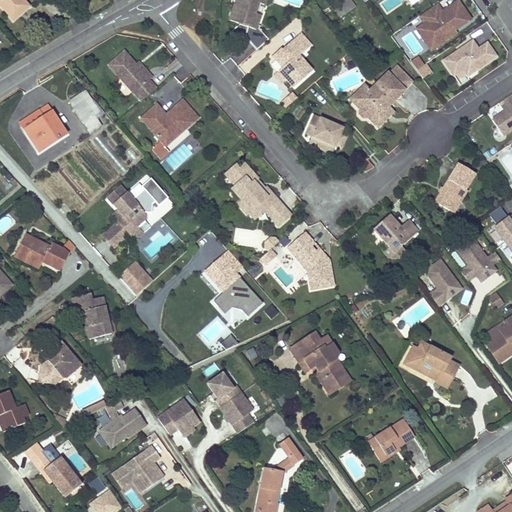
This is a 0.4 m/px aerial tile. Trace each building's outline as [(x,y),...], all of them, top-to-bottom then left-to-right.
[(19,15),(17,13),(27,5),(22,0),(0,0),(0,5),(13,20),(19,15)] [(245,38),(247,39),(256,50),(268,39),(258,29),(259,26),(256,25),(260,15),(255,14),(252,12),(256,2),(259,3),(264,5),(266,0),(234,0),(228,19),(237,23),(239,18),(247,21),(245,26),(246,26),(244,32),(244,33),(244,35),(244,36),(245,38)] [(335,0),(336,2),(345,14),(354,7),(348,0),(335,0)] [(454,31),(470,20),(457,1),(442,12),(437,4),(419,17),(424,24),(428,31),(425,34),(432,46),(454,31)] [(345,14),(336,2),(331,6),(339,18),(345,14)] [(27,5),(17,13),(19,15),(29,7),(27,5)] [(428,31),(424,24),(415,30),(430,51),(456,34),(454,31),(432,46),(425,34),(428,31)] [(288,48),(284,52),(281,49),(280,48),(271,56),(281,67),(278,71),(285,79),(292,87),(307,74),(311,70),(298,55),(310,45),(299,33),(286,45),(288,48)] [(496,57),(486,43),(478,50),(472,41),(461,49),(462,51),(459,53),(457,51),(443,61),(453,77),(462,70),(472,64),(476,71),(496,57)] [(143,74),(135,64),(123,51),(108,65),(133,94),(140,102),(155,89),(148,81),(151,78),(146,71),(143,74)] [(412,62),(418,70),(425,65),(419,57),(412,62)] [(146,71),(138,62),(135,64),(143,74),(146,71)] [(433,72),(427,64),(425,65),(418,70),(423,79),(433,72)] [(476,71),(472,64),(462,70),(467,77),(476,71)] [(396,67),(388,74),(404,91),(412,83),(396,67)] [(285,79),(278,71),(274,74),(282,83),(285,79)] [(371,123),(381,114),(379,112),(382,110),(385,110),(387,108),(405,92),(404,91),(388,74),(388,73),(369,91),(354,105),(358,110),(358,115),(361,119),(366,119),(371,123)] [(364,85),(348,100),(354,105),(369,91),(364,85)] [(84,92),(78,95),(92,117),(99,113),(84,92)] [(294,99),(290,94),(286,97),(290,102),(292,101),(294,99)] [(503,137),(511,130),(511,94),(505,99),(509,106),(507,107),(508,109),(504,112),(492,121),(503,137)] [(92,117),(78,95),(68,101),(89,134),(99,128),(92,117)] [(284,108),(290,102),(286,97),(280,103),(284,108)] [(509,106),(505,99),(498,104),(504,112),(508,109),(507,107),(509,106)] [(165,136),(170,142),(197,118),(182,101),(165,116),(156,105),(140,119),(160,141),(165,136)] [(19,123),(24,130),(51,112),(47,106),(19,123)] [(392,113),(387,108),(385,110),(381,114),(371,123),(376,129),(392,113)] [(51,112),(24,130),(38,152),(65,135),(51,112)] [(312,115),(304,134),(312,137),(334,147),(340,132),(342,128),(334,125),(333,127),(330,126),(331,124),(312,115)] [(340,150),(347,135),(340,132),(334,147),(340,150)] [(170,142),(165,136),(160,141),(165,147),(170,142)] [(330,154),(334,147),(312,137),(308,145),(309,145),(330,154)] [(364,174),(372,167),(362,156),(354,162),(364,174)] [(239,166),(236,163),(223,174),(234,186),(230,189),(239,199),(241,198),(251,210),(253,208),(258,214),(263,210),(272,221),(285,209),(265,187),(264,187),(260,191),(252,182),(256,178),(243,163),(239,166)] [(458,164),(434,202),(453,214),(467,192),(465,191),(475,175),(458,164)] [(264,187),(256,178),(252,182),(260,191),(264,187)] [(117,222),(101,236),(112,248),(128,234),(135,227),(142,221),(142,213),(143,214),(152,214),(152,205),(155,203),(159,207),(168,199),(151,180),(143,187),(139,183),(126,195),(118,187),(105,199),(116,211),(120,219),(117,222)] [(247,213),(251,210),(241,198),(239,199),(235,203),(245,214),(247,213)] [(253,219),(258,214),(253,208),(251,210),(247,213),(253,219)] [(290,215),(285,209),(272,221),(277,226),(290,215)] [(497,227),(509,219),(502,209),(490,218),(497,227)] [(116,211),(111,216),(117,222),(120,219),(116,211)] [(394,253),(401,247),(418,232),(408,221),(400,228),(398,229),(396,227),(398,226),(389,215),(373,230),(394,253)] [(511,220),(510,218),(509,219),(497,227),(495,229),(511,252),(511,220)] [(135,227),(128,234),(134,241),(141,234),(135,227)] [(303,232),(286,248),(296,259),(300,255),(304,260),(306,271),(309,289),(333,285),(328,262),(326,262),(325,257),(325,256),(317,248),(314,251),(310,247),(314,243),(303,232)] [(24,236),(22,240),(35,248),(37,243),(24,236)] [(267,251),(277,242),(274,237),(268,237),(263,241),(263,247),(267,251)] [(22,240),(16,252),(25,256),(23,260),(36,267),(39,262),(42,263),(59,272),(67,255),(65,253),(60,251),(50,245),(49,249),(37,243),(35,248),(22,240)] [(495,270),(492,266),(500,260),(495,254),(487,259),(472,240),(457,251),(469,266),(476,276),(481,283),(490,276),(491,272),(495,270)] [(69,242),(60,251),(65,253),(67,255),(75,248),(69,242)] [(401,247),(394,253),(399,259),(406,253),(401,247)] [(226,250),(219,256),(233,272),(240,266),(226,250)] [(265,265),(273,258),(267,251),(259,259),(265,265)] [(25,256),(16,252),(13,258),(37,272),(42,263),(39,262),(36,267),(23,260),(25,256)] [(300,255),(296,259),(306,271),(304,260),(300,255)] [(219,256),(203,271),(217,286),(233,272),(219,256)] [(439,261),(424,272),(436,289),(428,295),(437,306),(445,300),(444,297),(448,295),(451,295),(460,289),(439,261)] [(136,263),(120,277),(137,296),(153,282),(136,263)] [(476,276),(469,266),(460,272),(468,283),(476,276)] [(233,272),(217,286),(222,293),(238,278),(233,272)] [(0,296),(11,286),(0,273),(0,296)] [(262,306),(238,278),(222,293),(213,301),(225,315),(232,308),(242,310),(249,317),(262,306)] [(75,314),(81,313),(84,312),(88,328),(85,329),(87,340),(111,334),(107,322),(101,298),(92,301),(90,294),(71,299),(75,314)] [(500,301),(495,294),(488,299),(495,309),(498,307),(496,304),(500,301)] [(499,364),(511,354),(511,317),(505,322),(506,325),(499,330),(501,334),(492,341),(486,345),(499,364)] [(506,325),(505,322),(487,334),(492,341),(501,334),(499,330),(506,325)] [(289,349),(300,367),(306,363),(310,369),(311,369),(315,366),(319,372),(315,374),(319,380),(325,382),(330,389),(343,381),(339,375),(342,368),(336,360),(338,355),(332,346),(324,350),(314,334),(289,349)] [(225,351),(236,345),(232,336),(220,343),(225,351)] [(51,359),(47,362),(40,368),(37,385),(54,386),(61,380),(65,380),(76,371),(70,364),(75,360),(60,343),(52,350),(52,355),(55,358),(52,360),(51,359)] [(421,343),(418,350),(411,361),(431,372),(434,368),(442,372),(437,381),(436,383),(447,389),(458,367),(448,361),(450,358),(421,343)] [(411,361),(418,350),(413,347),(404,364),(437,381),(442,372),(434,368),(431,372),(411,361)] [(52,350),(44,358),(47,362),(51,359),(52,360),(55,358),(52,355),(52,350)] [(75,360),(70,364),(76,371),(80,367),(75,360)] [(306,363),(300,367),(304,373),(310,369),(306,363)] [(325,382),(319,380),(329,395),(350,382),(342,368),(339,375),(343,381),(330,389),(325,382)] [(241,394),(236,387),(233,389),(223,375),(207,385),(217,400),(216,401),(221,408),(241,394)] [(0,395),(0,426),(2,432),(24,424),(22,419),(18,409),(15,409),(7,392),(0,395)] [(221,408),(220,409),(237,435),(253,424),(247,416),(253,412),(241,394),(221,408)] [(135,409),(123,417),(120,420),(118,417),(114,412),(122,409),(119,401),(106,407),(112,421),(99,431),(111,448),(126,437),(127,438),(146,425),(135,409)] [(200,423),(185,401),(158,419),(170,436),(178,431),(182,436),(193,428),(200,423)] [(61,404),(57,414),(66,418),(71,408),(61,404)] [(23,406),(18,409),(22,419),(28,417),(23,406)] [(66,420),(66,418),(57,414),(55,418),(63,427),(64,427),(68,425),(66,420)] [(367,443),(373,451),(379,447),(384,456),(397,448),(398,448),(414,438),(402,420),(367,443)] [(183,439),(195,431),(193,428),(182,436),(183,439)] [(279,446),(289,459),(293,465),(301,459),(288,440),(279,446)] [(24,453),(30,461),(41,452),(35,445),(24,453)] [(164,478),(157,468),(154,470),(149,463),(152,461),(153,463),(160,458),(151,446),(117,471),(127,485),(132,482),(140,494),(164,478)] [(50,447),(42,453),(46,459),(51,464),(59,458),(50,447)] [(379,447),(373,451),(380,463),(399,450),(398,448),(397,448),(384,456),(379,447)] [(30,461),(35,467),(46,459),(42,453),(41,452),(30,461)] [(51,464),(43,471),(51,482),(64,498),(69,494),(79,486),(81,485),(59,458),(51,464)] [(46,459),(35,467),(49,484),(51,482),(43,471),(51,464),(46,459)] [(289,459),(271,472),(281,473),(293,465),(289,459)] [(281,473),(271,472),(263,470),(255,511),(275,511),(277,506),(275,506),(281,473)] [(127,485),(117,471),(111,475),(122,489),(127,485)] [(79,486),(69,494),(71,497),(81,489),(79,486)] [(114,511),(121,508),(109,490),(88,504),(93,511),(114,511)] [(500,511),(491,511),(487,506),(478,511),(511,511),(511,495),(505,500),(506,502),(509,506),(500,511)] [(506,502),(492,511),(500,511),(509,506),(506,502)]
